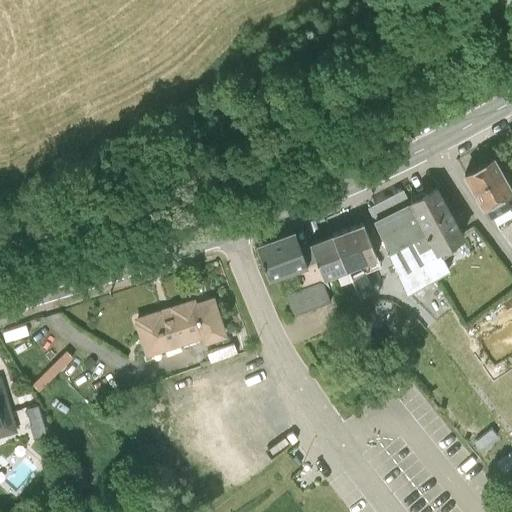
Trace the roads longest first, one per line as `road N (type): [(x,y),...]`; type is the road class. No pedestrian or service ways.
road 1 (secondary): [(0,305),(228,232),(427,147)]
road 2 (unclassified): [(511,261),(427,147)]
